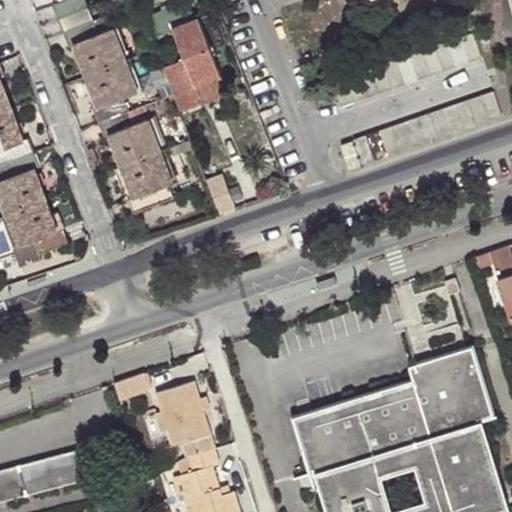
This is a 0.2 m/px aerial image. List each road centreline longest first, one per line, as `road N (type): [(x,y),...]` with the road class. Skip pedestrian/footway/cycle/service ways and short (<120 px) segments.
road 1 (tertiary): [(0,375),(511,203)]
road 2 (residential): [(121,271),(17,11)]
road 3 (tertiary): [(332,197),(121,271)]
road 4 (residential): [(260,0),(332,197)]
road 5 (tertiary): [(511,137),(332,197)]
road 6 (tertiary): [(121,271),(0,314)]
